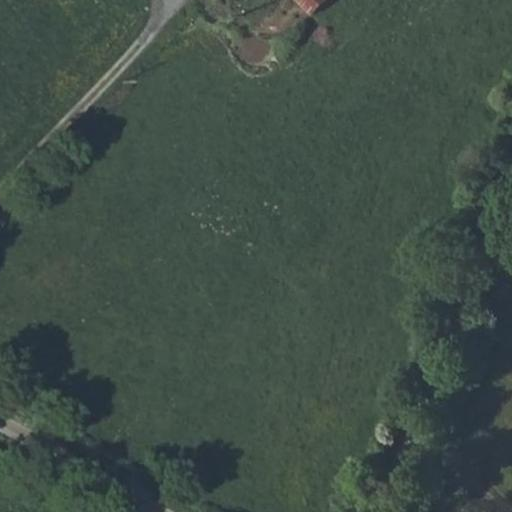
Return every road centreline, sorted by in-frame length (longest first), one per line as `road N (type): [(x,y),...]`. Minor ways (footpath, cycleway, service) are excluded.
road 1 (track): [(384,511),(511,199)]
road 2 (track): [(0,197),(173,0)]
road 3 (unclassified): [(0,429),(143,511)]
